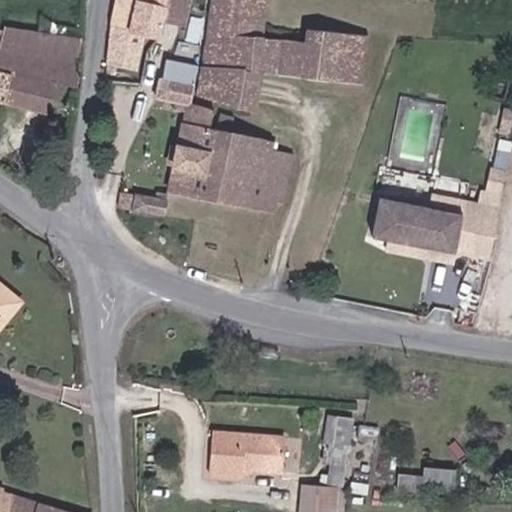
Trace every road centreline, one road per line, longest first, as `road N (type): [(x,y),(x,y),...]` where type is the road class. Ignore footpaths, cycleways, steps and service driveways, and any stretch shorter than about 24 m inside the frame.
road 1 (unclassified): [(121,266),(227,306),(511,349)]
road 2 (unclassified): [(112,511),(100,338),(121,266)]
road 3 (unclassified): [(100,0),(88,138),(68,233)]
